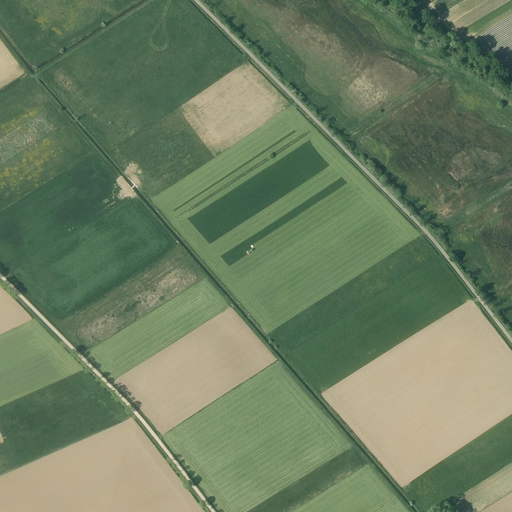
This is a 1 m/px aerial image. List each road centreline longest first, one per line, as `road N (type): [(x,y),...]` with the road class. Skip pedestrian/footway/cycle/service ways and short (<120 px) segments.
road 1 (unclassified): [(511,341),(417,222),(194,0)]
road 2 (unclassified): [(211,511),(129,407),(0,276)]
